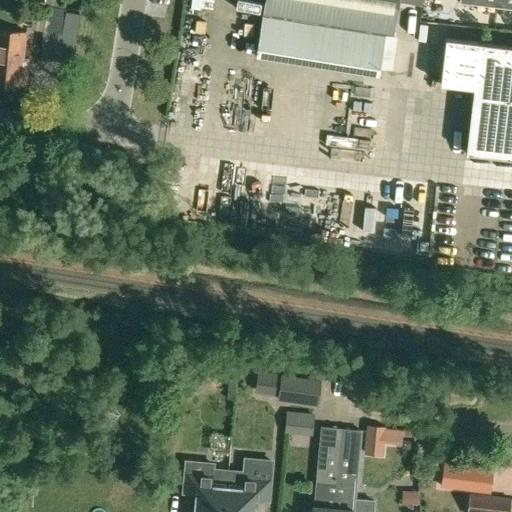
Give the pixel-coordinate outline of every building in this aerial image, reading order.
[(264,0),(262,13),(274,15),(394,36),(400,2),(417,5),(418,0),(264,0)] [(45,8),(44,13),(41,33),(76,38),(80,10),(61,7),(60,11),(45,8)] [(26,32),(14,31),(0,29),(0,83),(26,86),(28,58),(23,57),(26,32)] [(511,46),(445,38),(440,84),(473,88),(465,153),(511,158),(511,46)] [(281,392),(280,399),(319,404),(322,380),(283,375),(281,392)] [(291,432),(319,433),(320,411),(292,410),(291,432)] [(383,442),(385,428),(385,426),(367,425),(364,454),(382,456),(383,442)] [(346,429),(320,426),(312,511),(332,511),(337,455),(344,456),(346,429)] [(360,430),(346,429),(344,456),(337,455),(332,511),(373,511),(374,500),(354,498),(360,430)] [(411,442),(403,441),(401,449),(410,451),(411,442)] [(226,488),(223,511),(252,511),(254,498),(268,499),(271,461),(245,459),(245,460),(246,460),(246,466),(244,466),(242,489),(226,488)] [(223,511),(226,488),(210,486),(212,464),(186,461),(183,492),(197,493),(195,511),(223,511)] [(443,465),(441,486),(488,491),(491,470),(443,465)] [(402,490),(402,504),(418,504),(418,490),(402,490)] [(469,495),(466,511),(508,511),(510,499),(469,495)]
